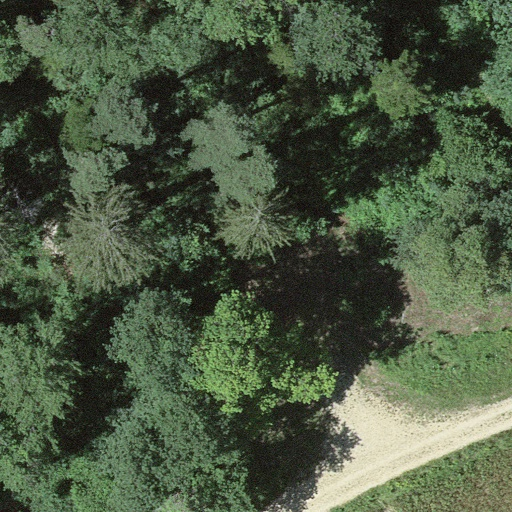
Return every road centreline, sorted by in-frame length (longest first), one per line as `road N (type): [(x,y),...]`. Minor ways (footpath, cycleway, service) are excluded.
road 1 (track): [(511,411),(289,511)]
road 2 (track): [(511,131),(413,0)]
